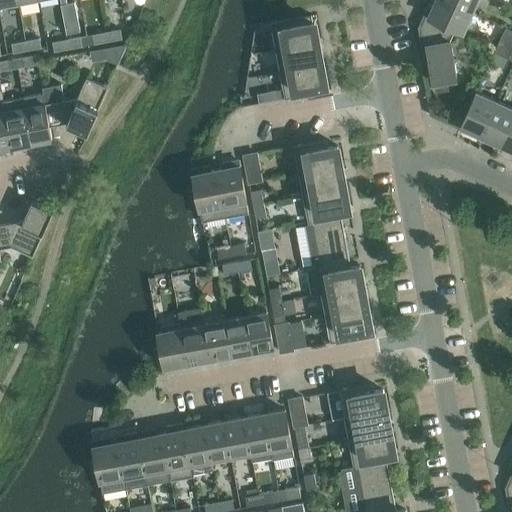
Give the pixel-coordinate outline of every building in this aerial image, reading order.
[(0,0),(0,8),(19,5),(17,0),(0,0)] [(67,0),(60,0),(62,4),(61,4),(67,33),(80,31),(75,1),(68,2),(67,0)] [(435,0),(432,7),(429,6),(425,14),(455,28),(455,29),(462,32),(471,12),(444,0),(435,0)] [(476,0),(444,0),(471,12),(476,0)] [(313,22),(311,14),(270,22),(276,49),(318,41),(314,22),(313,22)] [(419,27),(423,46),(426,45),(433,81),(457,76),(450,40),(455,29),(455,28),(425,14),(419,27)] [(122,39),(120,29),(107,32),(108,41),(122,39)] [(93,35),(94,44),(108,41),(107,32),(93,35)] [(511,36),(503,32),(499,43),(511,48),(511,47),(511,36)] [(82,46),(80,37),(66,40),(68,49),(82,46)] [(41,48),(39,38),(25,41),(27,50),(41,48)] [(52,42),(54,52),(68,49),(66,40),(52,42)] [(11,43),(13,53),(27,50),(25,41),(11,43)] [(318,41),(276,49),(280,72),(322,64),(318,41)] [(494,53),(507,59),(507,58),(511,48),(499,43),(494,53)] [(125,44),(104,48),(106,59),(118,64),(126,45),(125,44)] [(21,57),(23,67),(37,64),(36,55),(21,57)] [(0,71),(11,69),(9,59),(0,61),(0,71)] [(324,84),(326,84),(322,64),(280,72),(285,99),(326,91),(324,84)] [(62,83),(42,87),(44,94),(45,104),(50,126),(66,123),(87,133),(107,88),(86,78),(78,98),(65,100),(62,83)] [(284,98),(282,89),(257,93),(259,102),(284,98)] [(476,92),(460,126),(481,136),(496,101),(476,92)] [(52,139),(50,126),(45,104),(44,94),(23,98),(31,143),(52,139)] [(3,101),(4,111),(11,147),(31,143),(23,98),(3,101)] [(511,108),(496,101),(481,136),(500,144),(511,118),(511,108)] [(0,112),(0,148),(11,147),(4,111),(0,112)] [(511,118),(500,144),(511,149),(511,118)] [(327,140),(294,146),(299,173),(341,165),(337,146),(328,147),(327,140)] [(256,153),(244,155),(249,183),(261,180),(256,153)] [(222,164),(222,168),(216,169),(225,216),(248,212),(238,161),(222,164)] [(341,165),(299,173),(303,196),(345,188),(341,165)] [(193,205),(199,204),(202,220),(225,216),(216,169),(210,170),(209,166),(192,169),(196,188),(190,189),(193,205)] [(340,209),(349,208),(345,188),(303,196),(308,222),(341,216),(340,209)] [(251,191),(250,191),(253,205),(262,203),(260,190),(259,190),(260,192),(251,194),(251,191)] [(53,211),(28,200),(27,201),(31,202),(23,221),(0,225),(0,248),(11,247),(33,256),(53,211)] [(265,217),(262,203),(253,205),(255,219),(256,219),(255,217),(264,215),(265,217)] [(341,216),(308,222),(316,267),(349,261),(341,216)] [(267,230),(258,232),(260,243),(260,246),(261,250),(262,250),(275,247),(276,247),(272,229),(267,230)] [(245,245),(244,244),(231,247),(232,256),(246,254),(246,253),(244,254),(242,245),(245,245)] [(218,259),(232,256),(231,247),(217,250),(219,249),(221,258),(218,259)] [(250,260),(250,259),(236,262),(238,271),(251,269),(251,268),(249,269),(247,260),(250,260)] [(278,260),(264,263),(267,275),(280,273),(278,260)] [(316,267),(306,269),(311,295),(321,293),(363,285),(360,266),(350,267),(349,261),(316,267)] [(224,273),(224,274),(238,271),(236,262),(222,264),(222,265),(224,264),(226,273),(224,273)] [(363,285),(321,293),(325,316),(368,308),(363,285)] [(269,289),(268,289),(271,303),(280,301),(278,287),(278,290),(269,291),(269,289)] [(283,315),(280,301),(271,303),(274,317),(274,314),(282,313),(283,315)] [(362,329),(371,328),(368,308),(325,316),(330,343),(363,337),(362,329)] [(210,358),(202,319),(201,309),(178,313),(180,323),(187,362),(210,358)] [(273,346),(267,312),(246,316),(252,350),(273,346)] [(226,319),(226,314),(202,319),(210,358),(232,354),(226,319)] [(252,350),(246,316),(226,319),(232,354),(252,350)] [(158,332),(160,346),(155,347),(157,363),(163,362),(164,367),(187,362),(180,323),(163,326),(163,331),(158,332)] [(275,325),(280,352),(293,350),(288,323),(275,325)] [(383,390),(373,391),(372,384),(329,392),(334,419),(344,417),(387,409),(383,390)] [(289,399),(294,427),(307,424),(302,397),(289,399)] [(293,456),(285,409),(264,413),(272,458),(272,460),(293,456)] [(387,409),(344,417),(348,440),(391,432),(387,409)] [(252,462),(272,458),(264,413),(244,417),(250,452),(252,462)] [(224,421),(230,456),(250,452),(244,417),(224,421)] [(204,424),(210,459),(230,456),(224,421),(204,424)] [(185,428),(184,423),(167,427),(168,431),(161,433),(170,479),(192,475),(192,473),(184,428),(185,428)] [(212,469),(210,459),(204,424),(185,428),(184,428),(192,473),(212,469)] [(155,434),(154,429),(138,432),(147,483),(170,479),(161,433),(155,434)] [(122,435),(123,440),(116,441),(125,488),(147,483),(138,432),(122,435)] [(385,453),(394,451),(391,432),(348,440),(353,466),(386,460),(385,453)] [(296,435),(298,449),(308,447),(305,434),(305,436),(297,438),(296,435)] [(99,475),(102,492),(125,488),(116,441),(110,442),(109,437),(92,440),(96,460),(90,461),(93,476),(99,475)] [(310,461),(308,447),(298,449),(301,463),(301,461),(309,459),(310,461)] [(342,471),(339,471),(347,511),(350,511),(354,511),(362,511),(394,505),(386,460),(353,466),(342,468),(342,471)] [(303,476),(306,490),(306,487),(314,486),(315,488),(313,474),(303,476)] [(301,497),(299,488),(285,490),(285,491),(288,490),(289,499),(287,499),(287,500),(301,497)] [(272,493),(258,495),(260,505),(274,502),(272,502),(270,494),(272,493)] [(246,507),(260,505),(258,495),(245,498),(247,498),(249,507),(246,507)] [(232,501),(232,500),(218,503),(220,511),(221,511),(234,510),(234,509),(232,510),(230,501),(232,501)] [(220,511),(218,503),(204,505),(205,506),(207,505),(208,511),(220,511)] [(282,507),(282,511),(304,511),(303,503),(282,507)]
